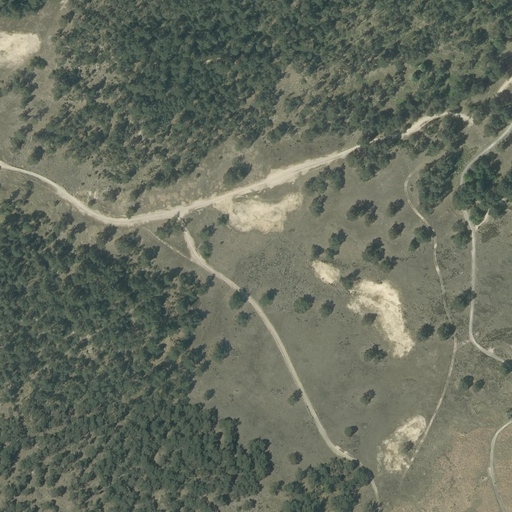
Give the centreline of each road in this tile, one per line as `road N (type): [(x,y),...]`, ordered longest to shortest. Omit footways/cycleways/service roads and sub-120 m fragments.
road 1 (unknown): [(473,120),(436,114),(291,173),(116,223),(54,185),(0,166)]
road 2 (track): [(473,120),(458,150),(433,155),(402,186),(433,233),(455,337),(435,414),(383,511)]
road 3 (unknown): [(178,211),(194,257),(264,317),(327,444),(364,467),(378,511)]
